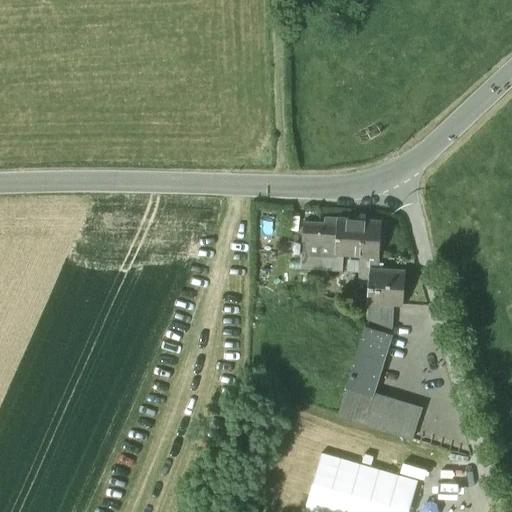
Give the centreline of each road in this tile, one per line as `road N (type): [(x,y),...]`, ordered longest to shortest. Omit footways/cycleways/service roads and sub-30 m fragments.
road 1 (unclassified): [(0,180),(377,184),(399,175)]
road 2 (residential): [(399,175),(491,483)]
road 3 (track): [(282,184),(276,0)]
road 4 (unclassified): [(399,175),(511,76)]
